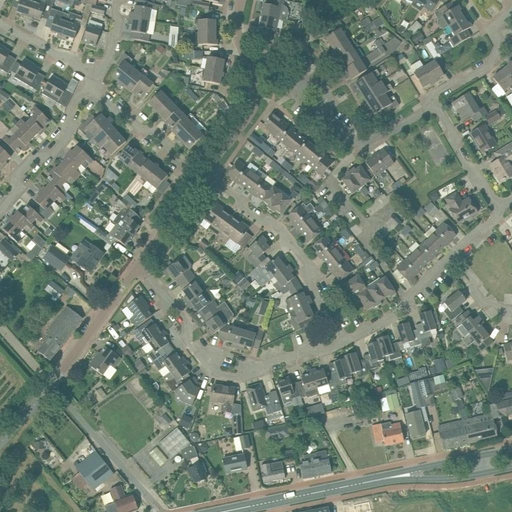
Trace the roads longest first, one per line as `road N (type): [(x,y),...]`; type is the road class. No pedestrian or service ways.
road 1 (residential): [(335,344),(259,371),(205,364),(183,336),(189,326),(173,300),(163,301),(136,268)]
road 2 (residential): [(335,344),(310,283),(313,264),(272,222),(259,221),(206,179)]
road 3 (primary): [(511,449),(355,484)]
road 4 (residential): [(0,206),(16,190),(15,173),(62,144),(84,85)]
road 5 (primary): [(355,484),(511,467)]
road 6 (residential): [(206,179),(84,85)]
road 7 (residential): [(458,254),(400,309),(335,344)]
road 8 (residential): [(147,496),(49,384)]
road 9 (residential): [(49,384),(136,268)]
road 10 (residential): [(500,213),(430,97)]
road 11 (primary): [(355,484),(224,511)]
road 12 (residential): [(206,179),(253,107),(249,64)]
